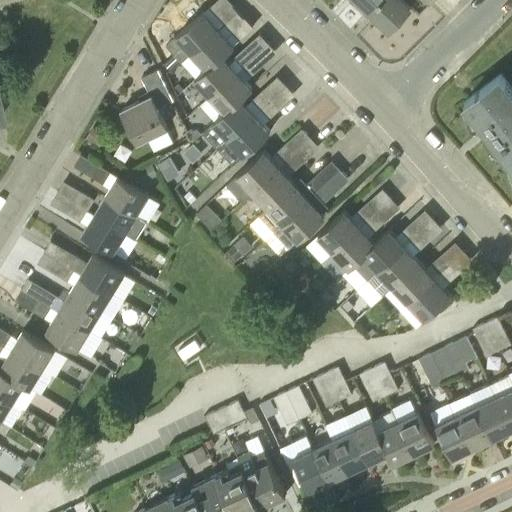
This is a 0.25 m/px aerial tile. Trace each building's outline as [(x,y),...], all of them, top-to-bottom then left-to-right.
[(193,0),(179,13),(188,23),(203,9),(194,0),(193,0)] [(357,0),(369,11),(378,0),(357,0)] [(404,0),(378,0),(369,11),(389,29),(411,6),(404,0)] [(238,9),(232,3),(218,15),(224,21),(238,9)] [(190,50),(218,26),(203,9),(188,23),(166,43),(181,59),(190,50)] [(238,9),(224,21),(230,27),(243,15),(238,9)] [(218,26),(190,50),(206,67),(222,53),(222,54),(234,43),(218,26)] [(244,46),(234,55),(243,64),(252,55),(244,46)] [(173,66),(181,59),(173,51),(166,58),(173,66)] [(237,69),(222,54),(222,53),(206,67),(194,78),(208,94),(237,69)] [(261,64),(252,55),(243,64),(251,73),(261,64)] [(138,140),(169,126),(159,105),(173,98),(158,67),(142,75),(150,93),(122,107),(138,140)] [(240,96),(241,96),(252,86),(237,69),(208,94),(223,110),(240,96)] [(510,159),(511,158),(511,85),(502,72),(465,100),(510,159)] [(178,83),(175,87),(180,92),(183,88),(178,83)] [(261,107),(271,98),(262,89),(252,98),(261,107)] [(255,112),(241,96),(240,96),(223,110),(202,129),(218,146),(227,138),(255,112)] [(279,107),(271,98),(261,107),(269,116),(279,107)] [(255,112),(227,138),(243,155),(271,129),(255,112)] [(93,125),(86,137),(100,146),(108,134),(93,125)] [(193,139),(201,132),(198,129),(188,128),(186,130),(193,139)] [(285,160),(294,151),(286,142),(277,151),(285,160)] [(251,190),(279,165),(264,148),(236,174),(251,190)] [(303,160),(294,151),(285,160),(294,169),(303,160)] [(180,171),(170,153),(158,160),(168,178),(180,171)] [(139,168),(145,180),(158,173),(152,161),(139,168)] [(93,175),(104,181),(111,170),(100,163),(93,175)] [(267,206),(294,181),(279,165),(251,190),(267,206)] [(105,194),(138,213),(149,193),(117,174),(105,194)] [(324,184),(315,175),(307,183),(315,192),(324,184)] [(282,223),(309,197),(294,181),(267,206),(259,214),(274,230),(282,223)] [(332,193),(324,184),(315,192),(324,201),(332,193)] [(189,190),(184,195),(191,202),(196,197),(189,190)] [(77,202),(88,208),(94,198),(84,192),(77,202)] [(138,239),(149,220),(138,213),(105,194),(94,212),(126,231),(138,239)] [(309,197),(282,223),(274,230),(289,247),(297,239),(325,214),(309,197)] [(71,213),(81,219),(88,208),(77,202),(71,213)] [(375,211),(366,202),(357,211),(365,220),(375,211)] [(332,251),(360,225),(344,208),(317,234),(332,251)] [(204,219),(203,220),(210,227),(211,226),(221,217),(214,210),(204,219)] [(383,220),(375,211),(365,220),(374,229),(383,220)] [(83,231),(114,251),(126,231),(94,212),(83,231)] [(219,220),(212,227),(211,228),(219,236),(220,235),(228,229),(219,220)] [(420,229),(411,220),(402,229),(410,238),(420,229)] [(375,241),(375,240),(360,225),(332,251),(348,268),(353,263),(363,254),(362,254),(375,241)] [(362,254),(363,254),(377,270),(405,243),(389,227),(375,240),(375,241),(362,254)] [(429,239),(420,229),(410,238),(419,248),(429,239)] [(234,243),(224,252),(233,262),(243,252),(234,243)] [(392,286),(420,259),(405,243),(377,270),(368,279),(382,295),(392,286)] [(65,262),(75,268),(81,257),(71,251),(65,262)] [(81,271),(113,291),(125,272),(93,252),(81,271)] [(449,262),(440,253),(431,261),(440,271),(449,262)] [(392,286),(407,302),(435,275),(420,259),(392,286)] [(75,268),(65,262),(58,273),(68,279),(75,268)] [(458,272),(449,262),(440,271),(449,280),(458,272)] [(102,310),(113,291),(81,271),(69,290),(102,310)] [(435,275),(407,302),(422,318),(450,292),(435,275)] [(42,299),(52,305),(59,294),(48,288),(42,299)] [(327,289),(321,294),(327,301),(333,295),(327,289)] [(100,312),(102,310),(69,290),(58,308),(90,328),(92,326),(100,312)] [(342,304),(348,310),(354,304),(348,298),(342,304)] [(46,316),(52,305),(42,299),(35,309),(46,316)] [(148,310),(154,314),(158,307),(153,304),(148,310)] [(79,348),(90,328),(58,308),(47,327),(79,348)] [(485,320),(498,349),(511,342),(498,314),(485,320)] [(486,355),(498,349),(485,320),(472,326),(486,355)] [(372,326),(367,332),(370,335),(375,330),(372,326)] [(0,328),(0,340),(5,344),(11,333),(1,327),(0,328)] [(11,347),(43,367),(55,348),(23,328),(11,347)] [(442,345),(456,373),(470,367),(466,360),(478,355),(467,333),(442,345)] [(198,344),(182,351),(186,361),(202,353),(198,344)] [(444,379),(456,373),(442,345),(430,351),(444,379)] [(32,386),(43,367),(11,347),(0,366),(0,365),(0,366),(25,382),(24,383),(32,386)] [(432,385),(444,379),(430,351),(419,357),(432,385)] [(372,366),(385,394),(399,387),(385,359),(372,366)] [(325,370),(339,399),(352,392),(338,364),(325,370)] [(0,391),(14,400),(24,383),(25,382),(0,366),(0,365),(0,366),(0,365),(0,391)] [(374,400),(385,394),(372,366),(360,372),(374,400)] [(327,404),(339,399),(325,370),(313,376),(327,404)] [(286,389),(299,417),(312,411),(299,383),(286,389)] [(511,427),(511,386),(495,395),(511,428),(511,427)] [(287,423),(299,417),(286,389),(273,395),(287,423)] [(0,417),(2,419),(14,400),(0,391),(0,417)] [(492,437),(511,428),(495,395),(475,404),(492,437)] [(247,418),(244,410),(238,398),(227,404),(236,423),(247,418)] [(225,428),(236,423),(227,404),(216,409),(225,428)] [(472,447),(492,437),(475,404),(455,414),(472,447)] [(244,410),(247,418),(250,423),(259,418),(253,405),(244,410)] [(413,452),(397,419),(392,408),(373,417),(372,417),(388,451),(393,462),(413,452)] [(397,419),(413,452),(435,442),(418,408),(397,419)] [(213,434),(225,428),(216,409),(204,415),(213,434)] [(368,460),(352,426),(346,413),(326,422),(332,436),(348,470),(368,460)] [(452,456),(472,447),(455,414),(436,423),(452,456)] [(368,460),(388,451),(372,417),(352,426),(368,460)] [(329,479),(348,470),(332,436),(313,445),(329,479)] [(215,444),(212,437),(204,441),(207,448),(215,444)] [(203,443),(183,453),(190,466),(209,456),(203,443)] [(329,479),(313,445),(293,455),(309,489),(329,479)] [(286,492),(265,448),(253,453),(250,448),(237,454),(240,461),(229,466),(230,468),(222,470),(222,468),(182,489),(183,491),(170,495),(169,493),(145,507),(144,505),(131,511),(130,511),(258,511),(264,510),(261,504),(286,492)] [(33,464),(36,458),(28,454),(25,459),(33,464)] [(178,459),(160,467),(165,478),(183,470),(178,459)] [(14,476),(10,483),(17,488),(22,480),(14,476)]
